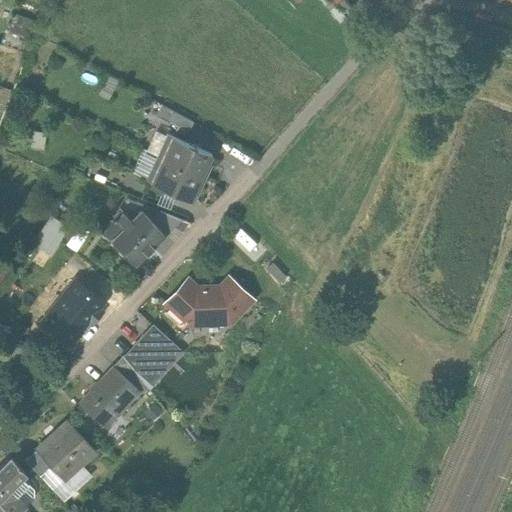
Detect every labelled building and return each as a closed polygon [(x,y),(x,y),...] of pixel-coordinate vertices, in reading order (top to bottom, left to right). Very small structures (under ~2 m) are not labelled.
[(193,123),(161,106),(156,117),(187,134),(193,123)] [(211,156),(167,135),(157,156),(205,178),(211,165),(207,164),(211,156)] [(205,178),(157,156),(146,181),(194,203),(205,178)] [(140,211),(131,221),(119,210),(102,236),(103,237),(106,233),(112,239),(110,241),(134,265),(164,236),(150,221),(140,211)] [(186,222),(160,212),(150,221),(164,236),(173,228),(180,232),(186,222)] [(61,223),(50,216),(40,231),(51,238),(61,223)] [(40,231),(32,244),(43,251),(51,238),(40,231)] [(220,287),(196,288),(187,280),(166,303),(189,324),(229,323),(251,300),(228,278),(220,287)] [(101,302),(74,281),(42,321),(69,343),(101,302)] [(27,329),(16,325),(10,339),(22,343),(27,329)] [(137,341),(155,358),(138,376),(145,385),(177,349),(151,325),(137,341)] [(48,378),(55,361),(11,343),(4,360),(48,378)] [(138,391),(113,367),(79,403),(97,420),(104,412),(112,419),(138,391)] [(67,423),(38,450),(52,466),(64,479),(94,452),(67,423)] [(38,450),(26,461),(41,477),(52,466),(38,450)] [(11,457),(0,467),(0,505),(6,511),(18,511),(21,509),(34,498),(33,490),(21,476),(25,472),(11,457)]
